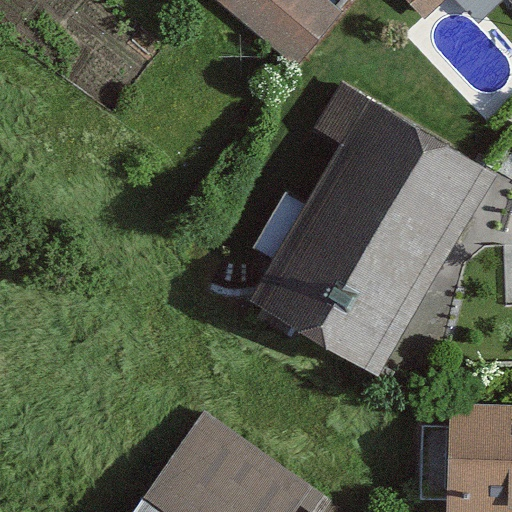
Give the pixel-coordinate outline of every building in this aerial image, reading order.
[(215,0),(294,74),(341,25),(314,0),(215,0)] [(442,0),(413,0),(429,15),(442,0)] [(321,134),(353,151),(262,312),(393,386),(508,184),(344,92),(321,134)] [(511,511),(511,401),(448,401),(446,511),(511,511)] [(305,511),(315,499),(210,426),(149,511),(305,511)]
